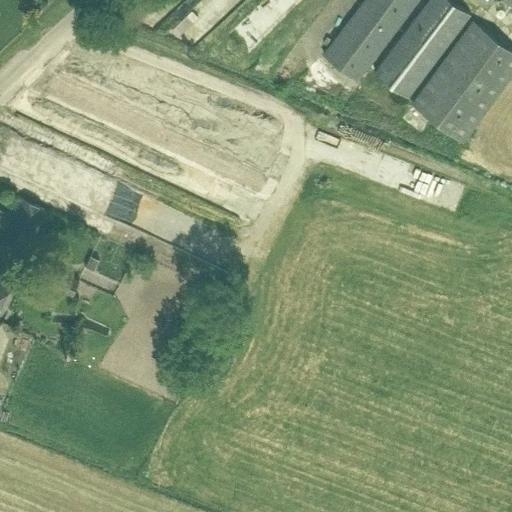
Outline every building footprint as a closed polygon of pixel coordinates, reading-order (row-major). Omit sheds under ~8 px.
[(157,0),(146,12),(161,27),(178,11),(167,0),(157,0)] [(308,0),(265,0),(264,1),(281,24),(310,2),(308,0)] [(362,0),(323,52),(358,79),(417,0),(362,0)] [(426,0),(374,70),(409,96),(472,13),(454,0),(426,0)] [(201,53),(226,20),(204,3),(179,36),(201,53)] [(468,136),(511,69),(511,42),(474,18),(418,104),(468,136)] [(226,50),(239,62),(253,46),(241,34),(226,50)] [(0,130),(0,158),(32,173),(43,149),(0,130)] [(41,186),(165,236),(175,209),(51,160),(41,186)] [(194,190),(225,202),(234,179),(204,167),(194,190)] [(42,206),(20,196),(0,238),(23,249),(42,206)] [(0,294),(11,271),(0,265),(0,294)]
